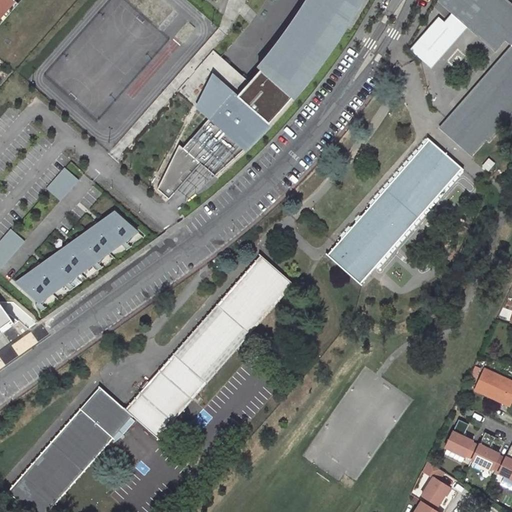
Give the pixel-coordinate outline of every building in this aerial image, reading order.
[(0,0),(0,24),(19,4),(21,0),(0,0)] [(310,0),(307,6),(287,34),(271,56),(258,68),(261,71),(251,83),(239,96),(214,72),(198,107),(210,120),(185,149),(179,144),(158,189),(164,194),(170,199),(201,164),(215,177),(243,150),(246,153),(273,127),(268,123),(292,98),(295,101),(312,81),(332,54),(345,34),(365,0),(364,0),(310,0)] [(440,124),(473,154),(511,112),(511,6),(505,0),(437,0),(452,13),(445,21),(438,15),(409,49),(432,69),(468,26),(501,56),(440,124)] [(177,89),(198,107),(214,72),(239,96),(251,83),(222,57),(213,51),(177,89)] [(429,139),(327,255),(360,285),(464,169),(429,139)] [(79,180),(65,167),(46,189),(60,200),(79,180)] [(40,263),(15,281),(37,303),(39,304),(53,294),(65,285),(81,274),(93,265),(110,253),(122,245),(126,242),(138,233),(139,232),(115,210),(101,220),(98,223),(84,232),(73,240),(69,243),(56,252),(44,261),(40,263)] [(25,241),(11,229),(0,240),(0,268),(1,269),(25,241)] [(294,286),(260,256),(157,372),(123,411),(132,419),(156,441),(294,286)] [(0,329),(12,321),(0,303),(0,329)] [(491,393),(504,400),(503,402),(510,406),(511,402),(511,382),(485,369),(475,389),(489,396),(491,393)] [(123,411),(99,390),(5,494),(25,511),(48,511),(132,419),(123,411)] [(504,400),(491,393),(489,396),(503,402),(504,400)] [(465,453),(471,457),(478,443),(471,440),(472,438),(462,434),(468,422),(457,417),(444,445),(464,455),(465,453)] [(478,443),(471,457),(491,466),(492,465),(498,468),(504,455),(498,452),(499,451),(489,446),(494,434),(484,429),(478,443)] [(498,468),(496,472),(511,479),(511,444),(509,444),(504,455),(498,468)] [(443,471),(426,460),(422,470),(433,477),(421,495),(424,496),(437,504),(448,486),(438,480),(443,471)] [(437,504),(424,496),(421,500),(434,508),(437,504)] [(421,500),(414,511),(440,511),(434,508),(421,500)]
